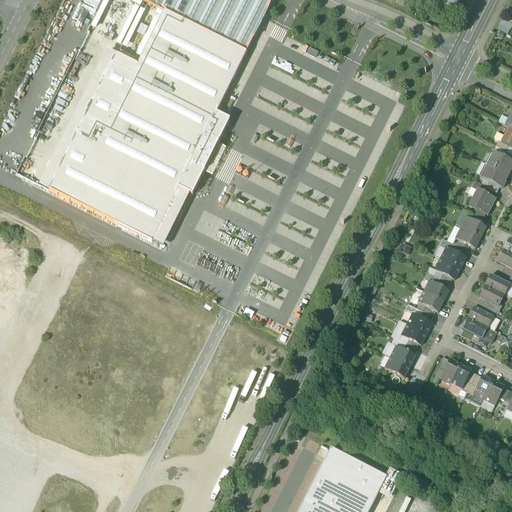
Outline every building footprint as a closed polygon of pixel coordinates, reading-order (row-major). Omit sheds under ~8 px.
[(120,55),(51,193),(152,243),(179,189),(193,196),(230,122),(216,115),(273,0),(163,0),(133,61),(120,55)] [(437,0),(435,4),(437,5),(438,2),(443,5),(441,7),(453,13),(459,0),(437,0)] [(508,35),(511,26),(511,24),(502,20),(497,30),(508,35)] [(496,38),(502,40),(505,34),(499,32),(496,38)] [(511,131),(508,129),(501,143),(500,144),(509,149),(511,150),(511,131)] [(501,143),(499,142),(495,149),(504,153),(506,154),(509,149),(500,144),(501,143)] [(511,157),(506,154),(504,153),(501,159),(511,164),(511,157)] [(511,164),(501,159),(494,155),(487,167),(508,177),(511,168),(511,164)] [(508,177),(487,167),(481,179),(489,183),(499,189),(501,190),(508,177)] [(486,189),(475,183),(472,189),(477,192),(477,191),(483,194),(486,189)] [(499,189),(489,183),(486,189),(497,194),(499,189)] [(483,194),(477,191),(477,192),(469,207),(488,216),(495,201),(483,194)] [(483,221),(473,216),(470,221),(480,226),(483,221)] [(470,221),(466,219),(461,230),(480,240),(486,229),(470,221)] [(480,240),(461,230),(455,241),(459,243),(469,248),(474,251),(480,240)] [(453,247),(442,241),(439,247),(446,250),(454,254),(456,249),(453,247)] [(511,242),(510,241),(509,241),(503,252),(511,256),(511,242)] [(469,248),(459,243),(456,249),(466,254),(469,248)] [(466,254),(456,249),(454,254),(464,259),(466,254)] [(454,254),(446,250),(440,261),(460,271),(466,260),(454,254)] [(511,256),(503,252),(498,263),(511,270),(511,256)] [(460,271),(440,261),(435,272),(442,276),(452,281),(454,282),(460,271)] [(434,278),(426,275),(423,280),(429,283),(431,284),(434,278)] [(452,281),(442,276),(440,281),(449,286),(452,281)] [(510,287),(490,277),(485,288),(504,298),(510,287)] [(434,278),(431,284),(437,287),(440,281),(434,278)] [(449,286),(440,281),(437,287),(447,292),(449,286)] [(431,284),(429,283),(423,294),(443,304),(449,293),(437,287),(431,284)] [(504,298),(485,288),(479,299),(481,300),(490,305),(498,309),(499,308),(504,298)] [(443,304),(423,294),(418,305),(419,306),(425,309),(435,314),(438,315),(443,304)] [(490,305),(481,300),(478,305),(488,310),(490,305)] [(488,310),(478,305),(475,310),(485,315),(488,310)] [(498,309),(490,305),(488,310),(495,314),(498,315),(501,310),(499,308),(498,309)] [(425,309),(419,306),(417,311),(423,314),(425,309)] [(435,314),(425,309),(423,314),(433,319),(435,314)] [(475,310),(473,309),(468,320),(487,330),(493,319),(492,319),(485,315),(475,310)] [(495,314),(488,310),(485,315),(492,319),(495,314)] [(433,319),(423,314),(420,320),(430,325),(433,319)] [(420,320),(412,316),(407,326),(426,337),(432,326),(420,320)] [(495,321),(493,319),(487,330),(493,333),(499,322),(495,321)] [(487,330),(468,320),(462,331),(464,332),(474,337),(482,341),(487,330)] [(426,337),(407,326),(401,338),(409,342),(419,347),(421,348),(426,337)] [(493,333),(487,330),(482,341),(491,346),(496,335),(493,333)] [(474,337),(464,332),(461,338),(471,343),(474,337)] [(409,342),(401,338),(399,343),(406,347),(409,342)] [(419,347),(409,342),(406,347),(416,352),(419,347)] [(416,352),(406,347),(403,352),(413,357),(416,352)] [(403,352),(396,349),(390,359),(410,369),(415,358),(403,352)] [(410,369),(390,359),(385,371),(404,381),(410,369)] [(448,363),(443,360),(438,370),(443,373),(448,363)] [(443,373),(439,381),(450,387),(460,367),(449,361),(448,363),(443,373)] [(471,372),(460,367),(450,387),(461,392),(470,374),(471,372)] [(443,373),(438,370),(434,378),(439,381),(443,373)] [(470,374),(461,392),(467,394),(476,377),(470,374)] [(476,377),(467,394),(472,397),(481,380),(476,377)] [(439,381),(434,378),(431,384),(437,387),(439,381)] [(472,397),(472,398),(483,403),(493,384),(482,378),(472,397)] [(412,383),(404,399),(414,404),(422,388),(412,383)] [(493,384),(483,403),(494,409),(498,400),(503,391),(504,389),(493,384)] [(509,394),(503,391),(498,400),(504,403),(509,394)] [(504,403),(499,413),(504,416),(506,412),(509,406),(504,403)] [(324,457),(327,451),(321,447),(317,453),(324,457)] [(331,451),(299,511),(368,511),(378,493),(390,499),(401,477),(390,471),(386,479),(331,451)]
